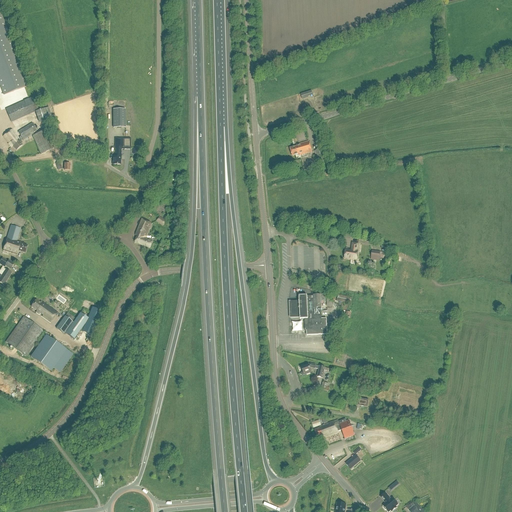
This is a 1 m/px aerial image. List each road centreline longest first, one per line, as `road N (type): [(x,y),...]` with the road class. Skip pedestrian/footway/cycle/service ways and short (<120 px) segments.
road 1 (motorway): [(201,97),(224,511)]
road 2 (motorway): [(201,97),(183,304),(134,487)]
road 3 (motorway): [(243,511),(221,148)]
road 4 (motorway): [(274,482),(263,453),(221,148)]
road 5 (unclassified): [(255,134),(511,60)]
road 6 (unclassified): [(125,242),(150,196),(159,0)]
road 7 (tertiary): [(0,463),(71,411),(121,303),(149,275)]
road 8 (secondary): [(321,458),(278,397),(269,265)]
road 9 (motorway): [(221,148),(217,0)]
road 10 (secondary): [(255,134),(246,0)]
road 11 (secondary): [(269,265),(255,134)]
road 12 (tertiary): [(149,275),(269,265)]
